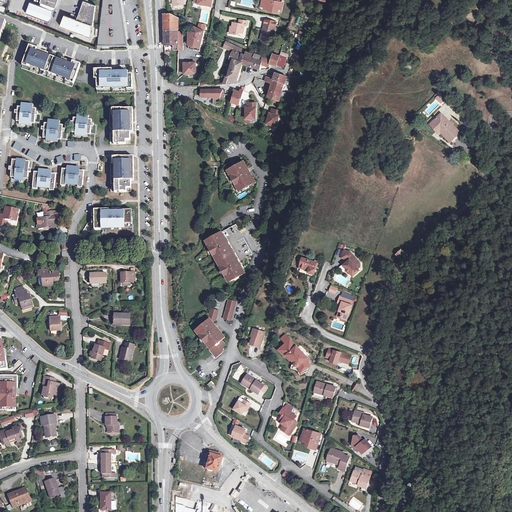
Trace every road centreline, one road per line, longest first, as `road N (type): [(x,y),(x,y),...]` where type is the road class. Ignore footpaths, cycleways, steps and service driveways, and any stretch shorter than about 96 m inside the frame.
road 1 (residential): [(378,511),(386,420),(364,385),(366,351),(395,270),(454,220),(489,175),(498,144),(493,116),(511,112)]
road 2 (unclassified): [(335,0),(295,111),(268,237),(234,317),(231,354)]
road 3 (residential): [(231,354),(277,381),(264,443),(331,496)]
road 4 (primary): [(184,382),(165,309),(159,217)]
road 5 (primary): [(156,244),(162,381)]
road 6 (unclassified): [(210,435),(310,511)]
